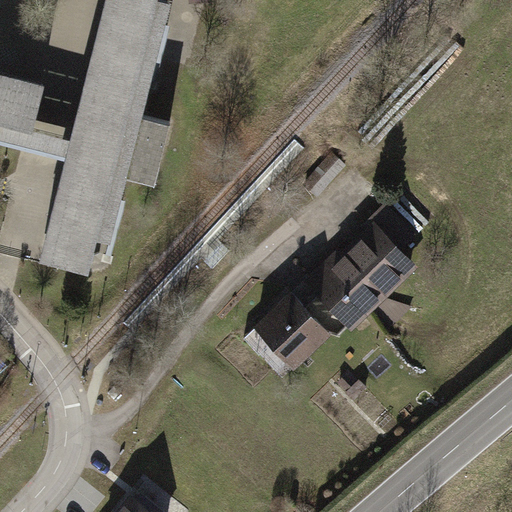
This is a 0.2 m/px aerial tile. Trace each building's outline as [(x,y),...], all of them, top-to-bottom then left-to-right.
[(108,0),(84,93),(0,71),(0,138),(69,157),(42,258),(100,274),(126,175),(154,183),(170,122),(141,115),(171,0),(108,0)] [(387,204),(372,219),(401,248),(416,234),(387,204)] [(401,248),(372,219),(308,283),(353,328),(418,265),(401,248)] [(332,333),(292,293),(257,327),(298,368),(332,333)] [(144,511),(124,495),(109,511),(144,511)]
